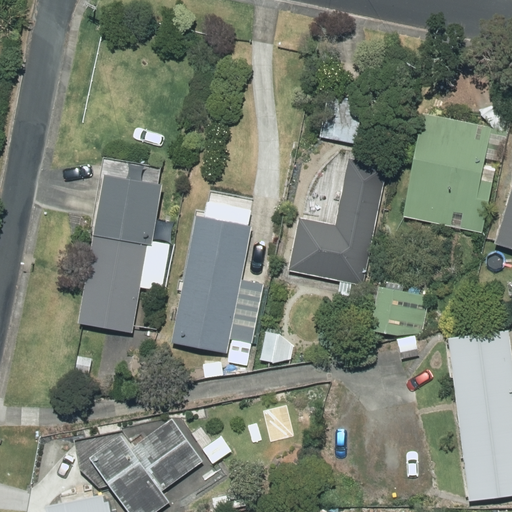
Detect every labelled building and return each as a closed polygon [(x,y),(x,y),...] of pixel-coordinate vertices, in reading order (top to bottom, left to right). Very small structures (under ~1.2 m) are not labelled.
[(492,126),(423,113),(404,217),(483,232),(493,181),(482,179),(492,126)] [(162,185),(159,184),(162,167),(104,157),(79,323),(134,333),(141,287),(164,290),(171,245),(153,242),(162,185)] [(300,218),(289,270),(364,285),(388,165),(349,158),(336,226),(300,218)] [(511,190),(511,191),(497,243),(511,247),(511,190)] [(172,343),(228,353),(252,226),(196,215),(172,343)] [(380,286),(371,331),(402,335),(423,331),(431,296),(380,286)] [(471,312),(473,295),(461,295),(460,311),(471,312)] [(511,343),(510,330),(450,338),(470,501),(511,495),(511,343)] [(93,358),(79,356),(74,384),(88,387),(93,358)] [(92,457),(130,511),(154,511),(169,502),(162,491),(203,461),(173,419),(131,449),(122,436),(92,457)] [(225,430),(200,447),(208,458),(213,467),(238,450),(225,430)] [(228,493),(231,509),(246,507),(243,491),(228,493)]
